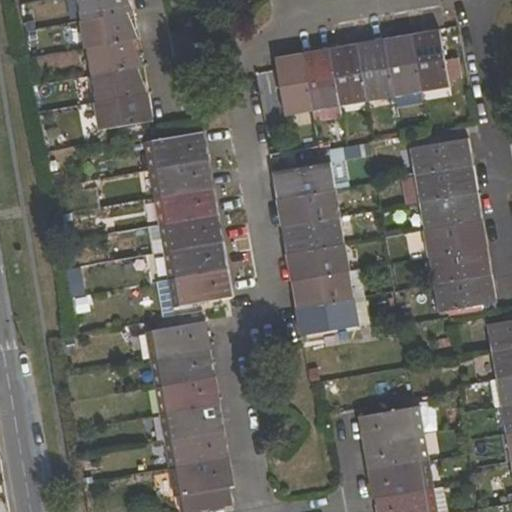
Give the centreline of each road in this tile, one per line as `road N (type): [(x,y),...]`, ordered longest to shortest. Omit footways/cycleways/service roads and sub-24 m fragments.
road 1 (residential): [(256,511),(230,336),(265,277),(223,48)]
road 2 (residential): [(511,287),(464,0)]
road 3 (tertiary): [(29,511),(0,334)]
road 4 (residential): [(145,0),(155,59),(223,48)]
